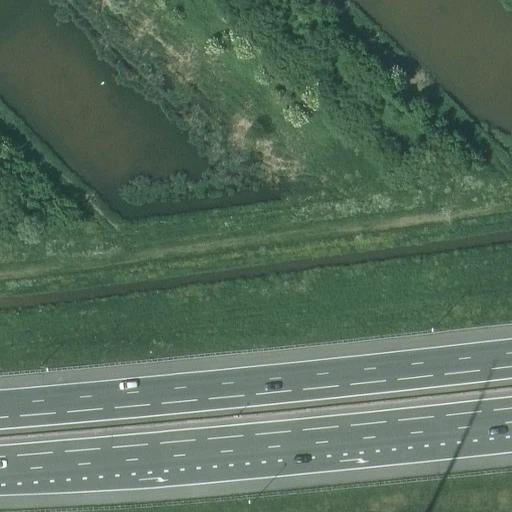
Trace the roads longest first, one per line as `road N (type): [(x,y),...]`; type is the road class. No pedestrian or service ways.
road 1 (motorway): [(511,353),(0,404)]
road 2 (motorway): [(0,469),(511,421)]
